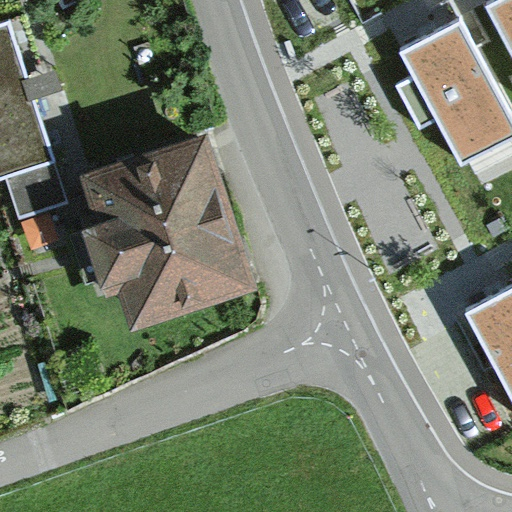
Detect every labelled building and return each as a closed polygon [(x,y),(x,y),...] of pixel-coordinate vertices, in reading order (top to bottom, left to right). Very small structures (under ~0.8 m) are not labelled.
[(511,0),(500,0),(487,7),(511,51),(511,0)] [(9,22),(0,24),(0,177),(8,175),(22,216),(68,201),(9,22)] [(511,137),(511,113),(462,23),(435,38),(404,55),(417,79),(401,88),(421,124),(437,116),(463,164),(511,137)] [(256,288),(207,139),(80,181),(94,220),(79,225),(102,292),(117,287),(131,329),(256,288)] [(511,290),(499,298),(469,313),(511,395),(511,290)]
